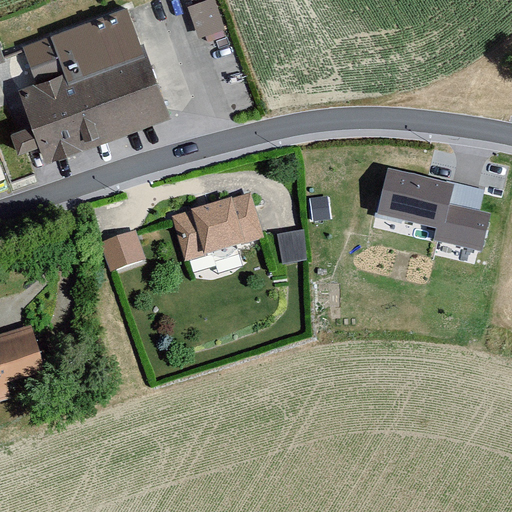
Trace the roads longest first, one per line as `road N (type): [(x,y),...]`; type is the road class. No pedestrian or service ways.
road 1 (tertiary): [(0,213),(221,141),(317,119),(389,115),(511,134)]
road 2 (unknown): [(0,313),(51,277),(60,258),(59,194)]
